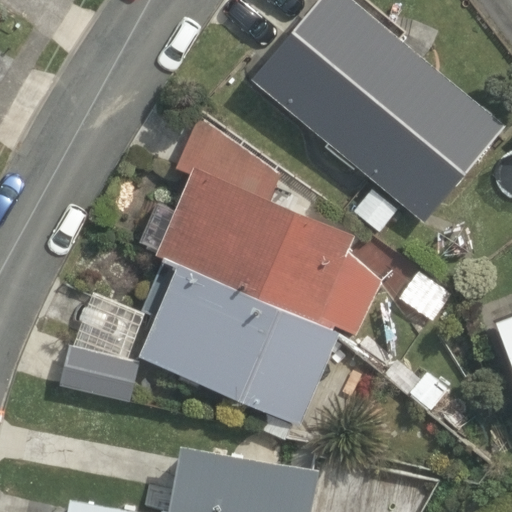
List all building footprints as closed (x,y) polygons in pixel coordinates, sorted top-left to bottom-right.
[(370,0),(318,0),(258,72),(429,220),(511,121),(370,0)] [(166,258),(181,264),(144,352),(304,423),(345,327),(359,332),(385,277),(352,249),(359,231),(275,194),(285,171),(202,113),(180,162),(196,169),(179,209),(161,202),(144,239),(162,247),(159,251),(168,255),(166,258)] [(401,210),(375,188),(357,209),(383,231),(401,210)] [(98,289),(78,341),(135,355),(154,312),(98,289)] [(511,310),(500,314),(511,345),(511,310)] [(78,341),(73,340),(64,383),(130,398),(140,356),(135,355),(78,341)] [(450,387),(429,369),(412,389),(432,407),(450,387)] [(294,423),(270,411),(263,426),(287,438),(294,423)] [(165,510),(76,492),(71,511),(315,511),(325,464),(187,438),(174,506),(166,505),(165,510)]
